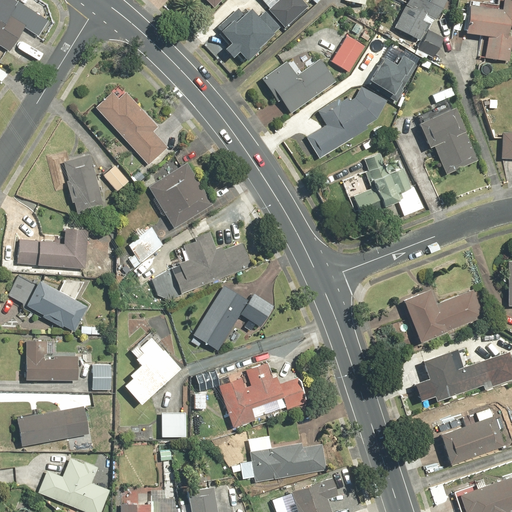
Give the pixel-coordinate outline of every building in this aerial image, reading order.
[(0,0),(0,48),(9,55),(28,28),(36,33),(45,20),(15,0),(0,0)] [(201,0),(210,8),(217,0),(201,0)] [(275,0),(265,9),(282,28),(308,5),(304,0),(275,0)] [(425,30),(438,0),(402,0),(389,30),(414,41),(411,49),(431,58),(440,37),(425,30)] [(511,37),(511,9),(463,4),(459,33),(483,36),(480,56),(509,60),(511,37)] [(237,8),(216,26),(227,38),(219,45),(228,54),(235,48),(244,58),(278,28),(262,10),(258,14),(250,5),(241,13),(237,8)] [(346,73),(362,46),(344,34),(327,61),(346,73)] [(382,53),(365,81),(394,98),(415,62),(399,53),(395,61),(382,53)] [(273,99),(284,115),(332,82),(317,59),(290,77),(280,63),(255,80),(270,101),(273,99)] [(363,126),(373,120),(383,101),(356,88),(352,98),(347,101),(345,97),(337,102),(335,99),(314,112),(322,126),(302,138),(315,159),(365,129),(363,126)] [(113,90),(96,105),(148,163),(168,146),(154,129),(158,125),(127,89),(119,96),(113,90)] [(497,109),(497,99),(485,99),(485,109),(497,109)] [(473,161),(447,108),(410,125),(422,150),(428,147),(442,176),(473,161)] [(104,205),(90,151),(65,157),(70,177),(67,178),(72,200),(75,199),(78,211),(104,205)] [(367,189),(348,197),(356,216),(399,199),(397,193),(408,189),(396,161),(381,167),(376,154),(360,160),(364,170),(360,172),(367,189)] [(189,160),(149,185),(174,226),(214,202),(189,160)] [(321,165),(321,166),(321,169),(321,170),(321,172),(322,173),(323,174),(324,174),(325,175),(326,175),(328,176),(329,175),(330,175),(331,175),(332,174),(333,173),(334,172),(335,171),(335,170),(336,169),(336,168),(335,166),(335,165),(335,164),(334,163),(333,162),(332,161),(331,161),(329,160),(328,160),(327,160),(326,161),(325,161),(323,162),(323,163),(322,164),(321,165)] [(127,182),(111,163),(98,174),(114,193),(127,182)] [(19,237),(17,261),(84,267),(88,226),(66,224),(64,241),(19,237)] [(162,241),(150,226),(125,244),(132,253),(121,262),(123,265),(118,269),(121,273),(162,241)] [(171,264),(181,290),(251,265),(242,241),(224,248),(222,245),(217,247),(210,229),(195,234),(196,238),(184,242),(189,257),(171,264)] [(511,258),(501,259),(502,305),(511,304),(511,258)] [(59,289),(40,278),(26,303),(43,312),(42,314),(63,325),(64,324),(74,329),(87,304),(75,298),(85,280),(65,279),(59,289)] [(262,325),(274,304),(253,291),(248,299),(224,284),(194,333),(218,348),(241,312),(262,325)] [(424,289),(395,301),(413,344),(479,317),(468,290),(430,305),(424,289)] [(79,325),(78,333),(98,333),(99,325),(79,325)] [(181,367),(152,335),(140,346),(144,350),(137,357),(141,362),(131,372),(134,375),(126,382),(142,401),(181,367)] [(26,338),(25,376),(79,378),(80,354),(47,353),(48,339),(26,338)] [(451,350),(414,362),(421,380),(406,385),(412,402),(426,397),(428,402),(477,386),(478,390),(511,378),(511,370),(506,352),(457,368),(451,350)] [(242,375),(219,383),(233,425),(256,418),(252,406),(284,395),(288,408),(307,402),(298,375),(280,381),(277,375),(273,376),(268,361),(246,368),(251,383),(245,385),(242,375)] [(109,364),(88,363),(88,388),(109,389),(109,364)] [(204,393),(191,393),(190,409),(204,409),(204,393)] [(110,395),(95,394),(94,406),(100,406),(100,409),(108,410),(110,395)] [(17,415),(22,442),(88,431),(84,404),(17,415)] [(182,412),(157,411),(157,437),(182,437),(182,412)] [(107,414),(93,415),(94,427),(108,426),(107,414)] [(442,466),(499,447),(488,415),(431,434),(442,466)] [(250,449),(255,479),(326,468),(322,442),(302,445),(302,441),(250,449)] [(47,469),(38,490),(90,511),(100,511),(110,488),(92,481),(98,465),(85,460),(84,462),(70,456),(62,476),(47,469)] [(332,475),(291,489),(299,511),(333,511),(329,497),(338,493),(332,475)] [(511,475),(454,493),(459,511),(502,511),(511,509),(511,475)] [(219,511),(215,483),(189,487),(192,511),(219,511)] [(152,502),(121,501),(120,511),(164,511),(152,511),(152,502)]
